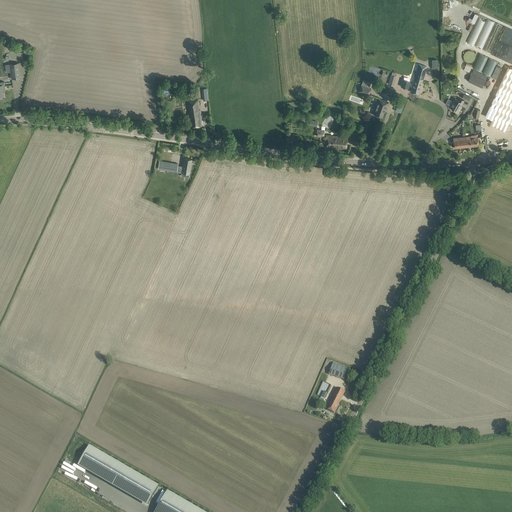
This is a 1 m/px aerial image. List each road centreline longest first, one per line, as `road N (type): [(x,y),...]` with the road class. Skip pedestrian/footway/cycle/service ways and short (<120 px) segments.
road 1 (tertiary): [(471,162),(354,163),(52,120),(0,121)]
road 2 (unclassified): [(302,511),(471,183),(471,162)]
